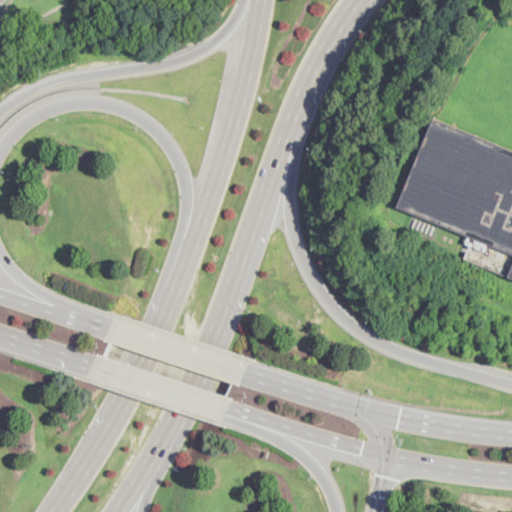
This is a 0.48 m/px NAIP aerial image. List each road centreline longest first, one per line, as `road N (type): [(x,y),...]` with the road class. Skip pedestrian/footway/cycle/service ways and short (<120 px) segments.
road 1 (primary): [(511,382),(380,342),(332,303),(296,238),(290,130)]
road 2 (primary): [(144,469),(208,348),(290,130)]
road 3 (primary): [(226,410),(309,460),(338,511),(144,506),(147,496)]
road 4 (primary): [(263,0),(252,62),(178,288)]
road 5 (primary): [(243,0),(227,30),(196,53),(53,82),(0,111)]
road 6 (primary): [(0,153),(51,107),(113,104),(151,123),(171,145),(184,171),(186,215)]
road 7 (primary): [(511,435),(400,419),(244,373)]
road 8 (primary): [(226,410),(386,457)]
road 9 (primary): [(178,288),(109,431)]
road 10 (primary): [(290,130),(358,0)]
road 11 (primary): [(244,373),(110,328)]
road 12 (primary): [(110,328),(30,284),(0,248)]
road 13 (primary): [(96,364),(226,410)]
road 14 (primary): [(386,457),(511,476)]
